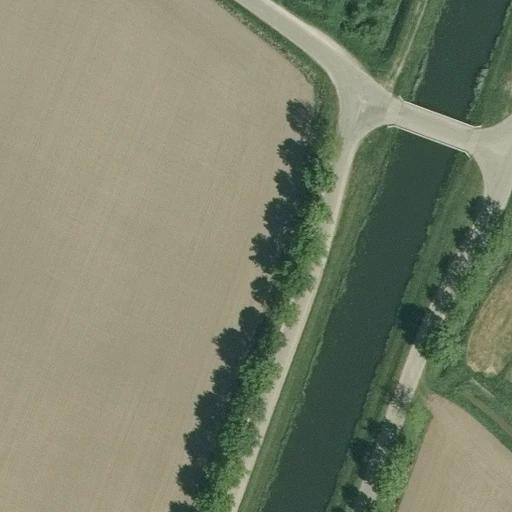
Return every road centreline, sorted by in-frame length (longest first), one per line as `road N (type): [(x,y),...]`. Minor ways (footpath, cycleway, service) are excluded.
road 1 (tertiary): [(227,511),(369,96)]
road 2 (unclassified): [(362,511),(421,345),(508,160)]
road 3 (unclassified): [(369,96),(238,0)]
road 4 (tertiary): [(508,160),(369,96)]
